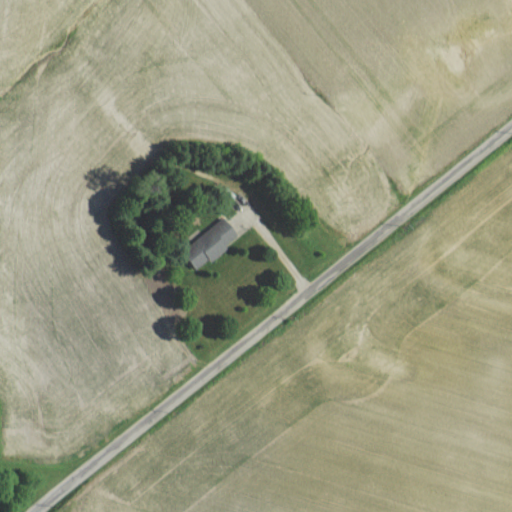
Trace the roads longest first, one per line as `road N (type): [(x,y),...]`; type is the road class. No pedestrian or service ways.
road 1 (residential): [(44,511),(511,133)]
road 2 (residential): [(382,238),(492,224),(511,236)]
